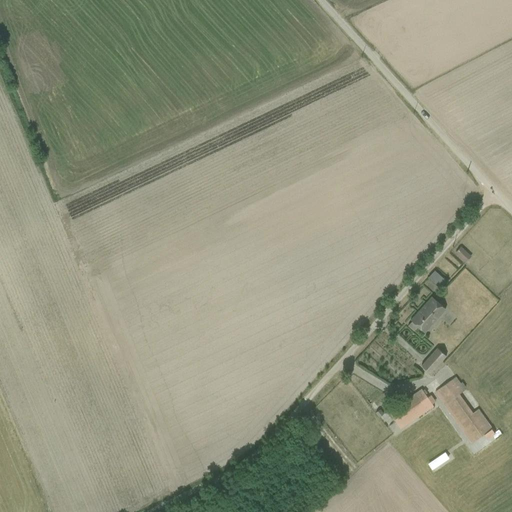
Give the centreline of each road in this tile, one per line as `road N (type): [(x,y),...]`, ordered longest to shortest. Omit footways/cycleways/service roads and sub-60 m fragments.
road 1 (unclassified): [(489,186),(257,431),(119,511)]
road 2 (unclassified): [(315,0),(489,186)]
